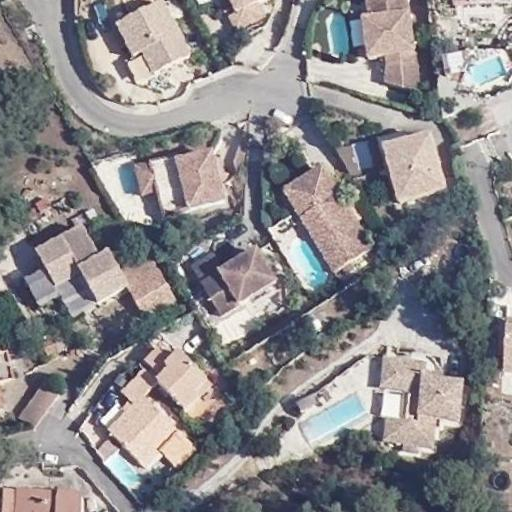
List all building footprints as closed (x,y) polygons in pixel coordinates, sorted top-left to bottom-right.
[(163,0),(156,0),(117,20),(133,52),(142,48),(153,70),(188,51),(163,0)] [(232,0),(237,8),(229,13),(235,24),(263,11),(257,0),(232,0)] [(406,0),(367,0),(369,16),(362,17),(367,54),(386,51),(385,79),(417,87),(406,0)] [(456,0),(457,8),(473,8),(473,0),(456,0)] [(448,120),(483,105),(480,103),(483,95),(470,89),(450,80),(445,78),(444,82),(447,111),(448,120)] [(430,133),(384,145),(399,198),(443,186),(430,133)] [(163,211),(205,200),(221,192),(212,149),(179,157),(178,154),(136,164),(142,190),(157,186),(163,211)] [(370,241),(322,166),(301,177),(284,187),(332,266),(370,241)] [(221,192),(205,200),(222,196),(221,192)] [(22,280),(36,305),(57,293),(52,285),(77,271),(94,302),(125,285),(106,252),(97,257),(79,225),(33,251),(43,268),(22,280)] [(212,251),(191,263),(219,311),(274,278),(255,247),(222,267),(212,251)] [(130,285),(125,288),(121,291),(136,317),(171,297),(150,262),(126,277),(130,285)] [(168,366),(177,357),(157,337),(148,346),(155,354),(168,366)] [(178,356),(177,357),(168,366),(155,354),(144,366),(155,378),(152,381),(143,371),(118,394),(131,406),(105,434),(141,468),(157,453),(170,466),(188,446),(142,399),(157,386),(187,416),(200,402),(198,399),(209,387),(178,356)] [(380,378),(383,363),(366,361),(295,406),(303,418),(380,378)] [(425,367),(383,363),(380,378),(379,391),(404,394),(400,424),(384,422),(382,442),(401,445),(399,451),(413,453),(414,446),(431,450),(434,421),(456,423),(461,389),(423,382),(425,367)] [(46,382),(40,369),(34,365),(11,404),(19,408),(32,405),(46,382)] [(50,374),(40,369),(46,382),(50,374)] [(61,511),(87,511),(90,486),(26,479),(22,506),(45,509),(62,511),(61,511)]
